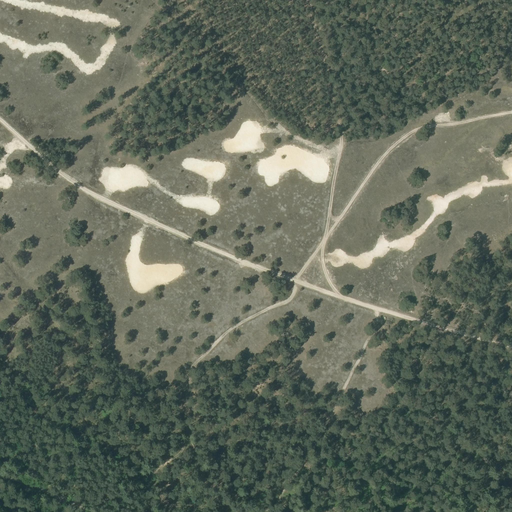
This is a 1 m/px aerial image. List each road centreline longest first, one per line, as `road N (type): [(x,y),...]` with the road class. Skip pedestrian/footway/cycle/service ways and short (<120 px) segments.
road 1 (unknown): [(153,511),(159,475),(184,445),(190,423),(190,368),(241,323),(291,297),(307,263),(401,140),(430,126),(511,113)]
road 2 (track): [(0,119),(90,193),(225,255),(511,346)]
road 3 (track): [(344,298),(324,273),(323,258),(341,131),(308,0)]
road 4 (track): [(159,475),(145,457),(90,437),(72,412),(57,368),(62,332),(0,253)]
road 5 (track): [(273,511),(377,329),(376,309)]
